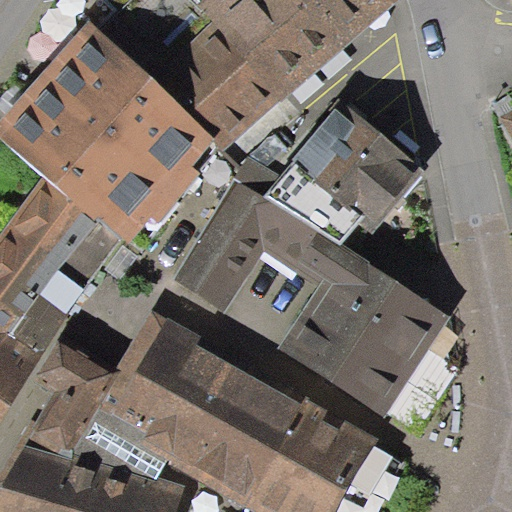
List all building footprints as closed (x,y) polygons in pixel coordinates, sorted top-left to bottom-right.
[(200,0),(104,0),(112,7),(97,21),(220,146),(223,149),(281,97),(200,0)] [(394,1),(393,0),(200,0),(281,97),(394,1)] [(97,21),(0,132),(0,138),(43,172),(122,235),(143,251),(220,146),(97,21)] [(389,134),(341,96),(259,196),(352,254),(420,171),(416,149),(396,132),(389,134)] [(0,295),(21,311),(8,327),(41,350),(122,235),(43,172),(0,231),(0,295)] [(259,196),(239,184),(176,283),(226,314),(265,251),(322,286),(281,352),(382,415),(447,313),(352,254),(259,196)] [(0,295),(0,340),(8,327),(21,311),(0,295)] [(98,404),(144,427),(139,439),(168,460),(242,501),(307,397),(152,306),(120,363),(98,404)] [(0,417),(41,350),(8,327),(0,340),(0,417)] [(120,363),(68,335),(38,383),(53,391),(26,438),(154,476),(168,460),(139,439),(144,427),(98,404),(120,363)] [(307,397),(242,501),(262,511),(330,511),(333,506),(343,511),(374,511),(406,455),(307,397)] [(18,436),(0,497),(0,511),(171,511),(180,484),(154,476),(26,438),(18,436)]
